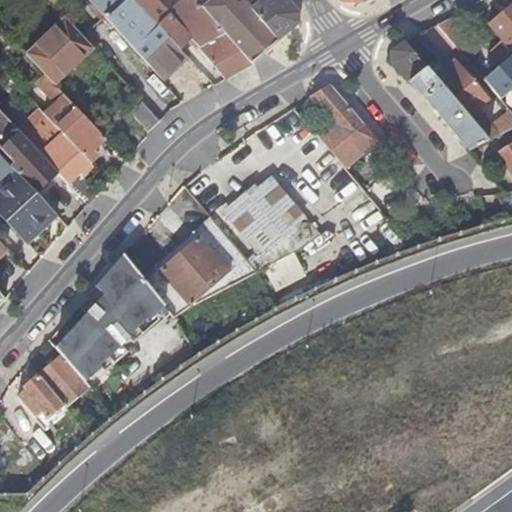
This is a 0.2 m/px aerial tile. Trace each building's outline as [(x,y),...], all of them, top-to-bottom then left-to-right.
[(87,0),(164,83),(189,60),(180,50),(159,27),(133,0),(87,0)] [(187,0),(159,27),(180,50),(190,41),(226,81),(253,66),(250,64),(246,58),(227,37),(216,25),(202,8),(195,0),(187,0)] [(243,0),(211,0),(202,8),(216,25),(227,37),(246,58),(250,64),(253,66),(299,26),(301,15),(288,0),(265,0),(252,11),(243,0)] [(511,4),(489,25),(511,50),(511,4)] [(483,57),(451,19),(437,27),(435,28),(459,53),(472,67),(483,57)] [(64,20),(26,56),(45,76),(55,86),(93,51),(64,20)] [(459,53),(435,28),(423,35),(449,62),(459,53)] [(468,154),(489,143),(439,84),(406,45),(393,53),(394,65),(468,154)] [(511,56),(503,45),(493,53),(502,66),(484,82),(500,100),(511,89),(511,56)] [(458,68),(439,84),(489,143),(501,137),(477,109),(486,101),(458,68)] [(105,140),(64,96),(55,86),(45,76),(36,84),(55,104),(43,116),(56,129),(76,150),(89,165),(97,158),(93,152),(105,140)] [(334,126),(330,130),(319,140),(345,171),(378,144),(331,89),(312,100),(329,120),(334,126)] [(148,135),(160,124),(143,105),(131,115),(148,135)] [(51,182),(58,175),(50,166),(33,148),(0,111),(0,149),(14,165),(10,168),(15,174),(31,191),(46,177),(51,182)] [(21,112),(11,121),(34,146),(43,137),(21,112)] [(325,124),(330,130),(334,126),(329,120),(325,124)] [(511,145),(499,154),(511,173),(511,145)] [(68,186),(90,165),(89,165),(76,150),(58,166),(54,161),(50,166),(58,175),(68,186)] [(0,216),(27,245),(56,218),(31,191),(15,174),(10,168),(0,157),(0,180),(4,185),(0,188),(0,216)] [(84,180),(73,190),(88,207),(98,195),(84,180)] [(274,182),(252,201),(298,254),(324,241),(274,182)] [(261,259),(252,267),(258,274),(298,254),(252,201),(228,221),(261,259)] [(216,225),(147,285),(158,298),(176,319),(190,309),(258,274),(252,267),(216,225)] [(137,282),(141,279),(123,257),(120,261),(137,282)] [(127,290),(137,282),(120,261),(111,271),(123,284),(127,290)] [(141,279),(137,282),(127,290),(123,284),(109,296),(131,320),(140,319),(156,304),(154,301),(158,298),(147,285),(141,279)] [(83,376),(89,370),(114,350),(96,329),(65,355),(83,376)] [(49,368),(38,378),(63,407),(65,409),(89,389),(79,379),(61,357),(53,365),(49,368)] [(101,385),(89,370),(83,376),(79,379),(89,389),(92,393),(101,385)] [(48,419),(63,407),(38,378),(23,390),(26,393),(18,400),(34,419),(42,412),(48,419)] [(42,412),(34,419),(45,432),(68,413),(65,409),(63,407),(48,419),(42,412)]
